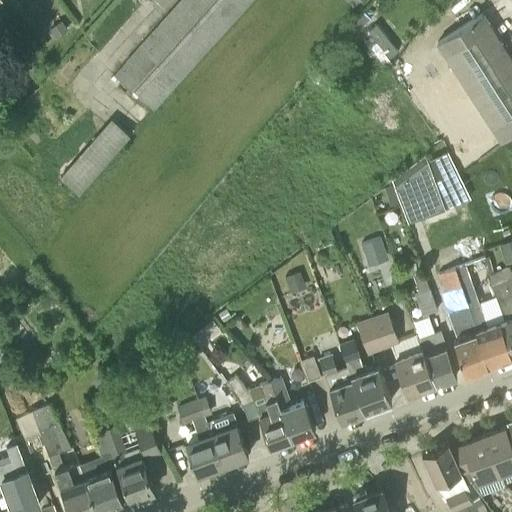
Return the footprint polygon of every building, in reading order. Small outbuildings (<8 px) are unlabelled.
[(181,0),(116,74),(153,107),(248,0),(181,0)] [(437,42),(489,122),(500,139),(511,131),(511,57),(483,12),(437,42)] [(50,28),(57,36),(67,28),(61,20),(50,28)] [(398,49),(376,23),(366,31),(388,57),(398,49)] [(116,116),(63,174),(81,191),(134,133),(116,116)] [(428,159),(394,184),(408,220),(445,207),(428,159)] [(398,201),(392,183),(382,186),(389,205),(398,201)] [(379,235),(361,241),(368,265),(387,258),(379,235)] [(448,264),(488,256),(483,236),(444,245),(448,264)] [(511,238),(499,243),(504,261),(511,258),(511,238)] [(454,267),(489,363),(511,354),(511,339),(504,319),(500,321),(499,319),(486,325),(468,276),(463,264),(454,267)] [(504,319),(511,339),(511,273),(509,265),(489,273),(505,319),(504,319)] [(489,363),(454,267),(437,272),(444,291),(441,292),(458,337),(454,339),(466,371),(489,363)] [(285,275),(290,287),(303,281),(299,270),(285,275)] [(422,316),(428,314),(428,312),(438,308),(424,271),(413,275),(418,290),(413,292),(422,316)] [(0,314),(3,318),(14,310),(8,300),(0,305),(0,314)] [(218,312),(223,320),(231,315),(225,307),(218,312)] [(371,317),(381,346),(398,340),(387,311),(371,317)] [(381,346),(371,317),(358,322),(369,351),(381,346)] [(203,340),(195,329),(191,333),(198,343),(203,340)] [(422,347),(435,382),(457,374),(440,330),(419,337),(422,347)] [(348,365),(364,409),(391,399),(378,365),(365,370),(353,339),(340,344),(348,365)] [(435,382),(422,347),(395,357),(408,393),(435,382)] [(309,380),(321,375),(313,355),(301,360),(309,380)] [(364,409),(348,365),(338,369),(333,355),(319,360),(341,418),(364,409)] [(271,444),(291,437),(270,380),(261,383),(259,380),(251,383),(249,387),(247,388),(236,373),(226,381),(243,403),(253,399),(259,414),(271,444)] [(270,380),(291,437),(315,428),(303,398),(290,403),(280,376),(270,380)] [(204,396),(198,399),(204,414),(212,411),(206,396),(204,396)] [(197,472),(223,462),(211,432),(204,414),(198,399),(190,402),(177,407),(183,423),(193,419),(199,437),(185,442),(197,472)] [(61,425),(50,402),(32,410),(41,434),(61,425)] [(147,459),(161,453),(149,422),(135,428),(147,459)] [(211,432),(223,462),(248,453),(237,423),(233,424),(211,432)] [(103,429),(116,464),(129,497),(153,488),(138,448),(125,453),(115,425),(103,429)] [(511,440),(506,425),(484,433),(498,472),(511,466),(511,440)] [(79,462),(97,509),(123,499),(111,466),(116,464),(103,429),(93,433),(101,454),(81,462),(80,461),(79,462)] [(498,472),(484,433),(462,441),(463,445),(452,451),(463,473),(470,483),(498,472)] [(463,473),(452,451),(448,441),(421,453),(435,484),(456,511),(493,511),(479,494),(470,498),(466,488),(469,487),(467,484),(470,483),(463,473)] [(14,511),(40,503),(18,442),(7,446),(9,454),(0,457),(0,478),(2,478),(14,511)] [(70,511),(88,511),(97,509),(79,462),(78,461),(68,465),(67,463),(63,465),(58,451),(49,454),(70,511)] [(390,511),(382,488),(354,498),(359,511),(390,511)]
